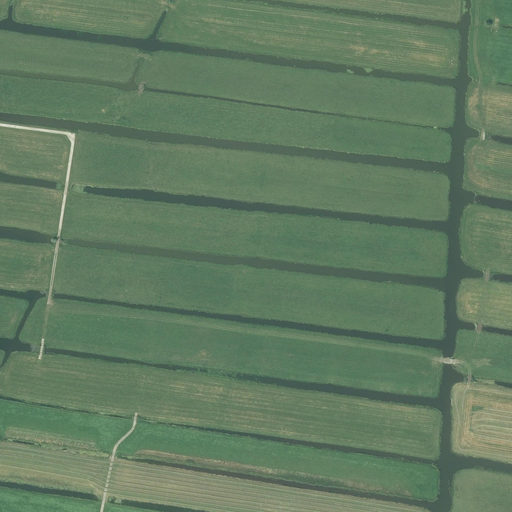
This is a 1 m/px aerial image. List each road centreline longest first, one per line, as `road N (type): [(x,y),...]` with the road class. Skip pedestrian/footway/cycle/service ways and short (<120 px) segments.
road 1 (track): [(39,359),(72,143),(67,133),(0,124)]
road 2 (track): [(481,0),(479,87),(511,92)]
